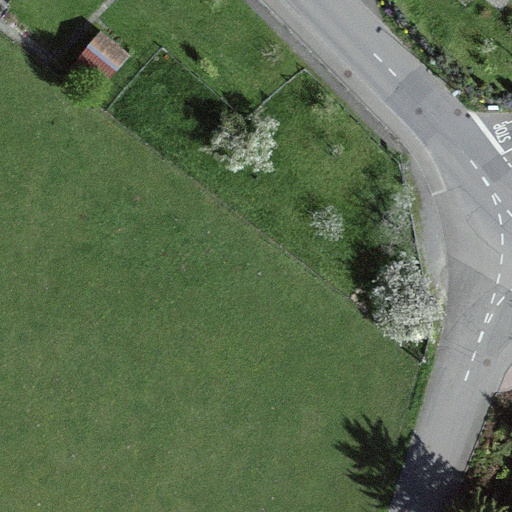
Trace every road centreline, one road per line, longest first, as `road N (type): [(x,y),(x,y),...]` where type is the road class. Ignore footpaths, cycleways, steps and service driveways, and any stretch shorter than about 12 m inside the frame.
road 1 (residential): [(511,270),(414,511)]
road 2 (tertiary): [(472,165),(318,0)]
